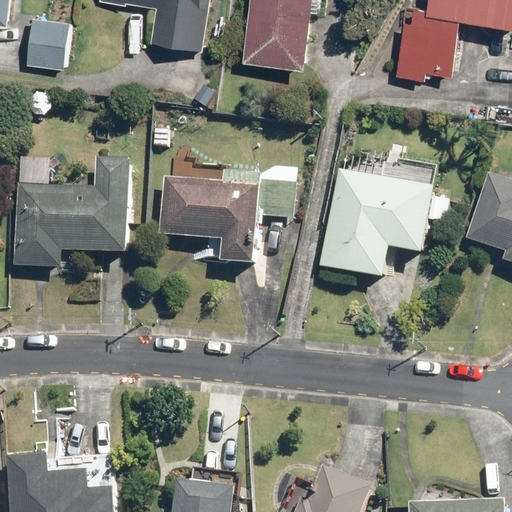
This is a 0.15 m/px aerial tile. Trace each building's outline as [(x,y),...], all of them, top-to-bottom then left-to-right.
[(0,0),(0,27),(9,29),(11,0),(0,0)] [(129,0),(164,5),(157,46),(206,53),(214,0),(129,0)] [(319,0),(256,0),(249,65),(310,72),(319,0)] [(511,32),(511,0),(436,0),(433,18),(467,24),(511,32)] [(402,79),(430,84),(432,74),(457,79),(467,24),(433,18),(413,15),(402,79)] [(59,43),(62,22),(31,18),(25,67),(80,73),(83,45),(59,43)] [(387,157),(382,182),(344,174),(325,271),(390,284),(396,256),(428,263),(437,221),(451,224),(454,205),(438,202),(445,168),(387,157)] [(100,193),(22,189),(18,271),(67,274),(68,256),(132,260),(137,166),(101,164),(100,193)] [(511,178),(496,173),(472,242),(511,256),(507,268),(511,269),(511,178)] [(264,223),(266,177),(187,174),(187,184),(168,183),(166,243),(226,245),(226,268),(262,269),(264,223)] [(301,179),(266,177),(264,223),(299,224),(301,179)] [(50,449),(8,452),(12,511),(119,511),(118,486),(92,487),(91,467),(51,470),(50,449)] [(371,511),(380,493),(329,471),(313,506),(306,503),(302,511),(371,511)] [(230,511),(234,483),(178,480),(171,511),(230,511)]
